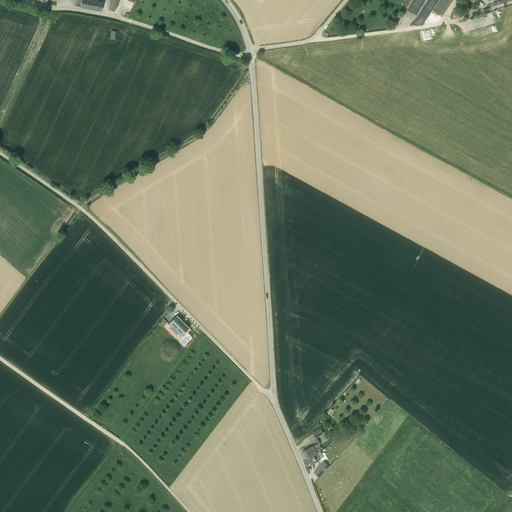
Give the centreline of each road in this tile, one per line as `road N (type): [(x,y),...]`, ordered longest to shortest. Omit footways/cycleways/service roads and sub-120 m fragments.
road 1 (unclassified): [(0,152),(87,213),(274,397)]
road 2 (tertiary): [(274,397),(251,55)]
road 3 (track): [(0,358),(136,455),(188,511)]
road 4 (unclassified): [(251,55),(107,14),(23,0)]
road 5 (track): [(312,38),(431,25),(511,1)]
road 6 (tertiary): [(320,511),(274,397)]
